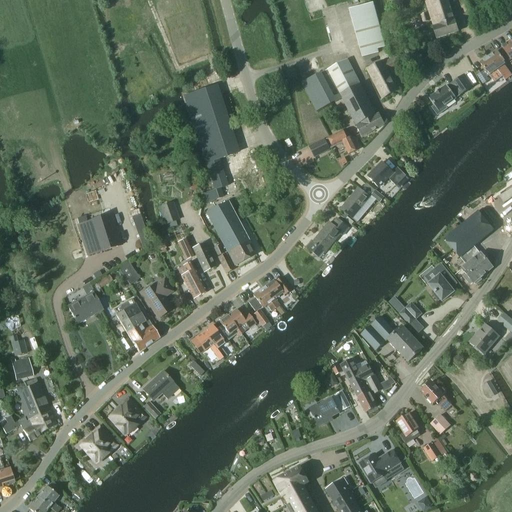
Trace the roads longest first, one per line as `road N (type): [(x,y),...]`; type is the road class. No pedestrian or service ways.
road 1 (tertiary): [(3,511),(91,402),(267,265),(324,198)]
road 2 (tertiary): [(217,511),(258,474),(381,421),(511,249)]
road 3 (tertiary): [(324,198),(417,86),(511,21)]
road 4 (unclassified): [(324,198),(281,158),(257,121),(224,0)]
